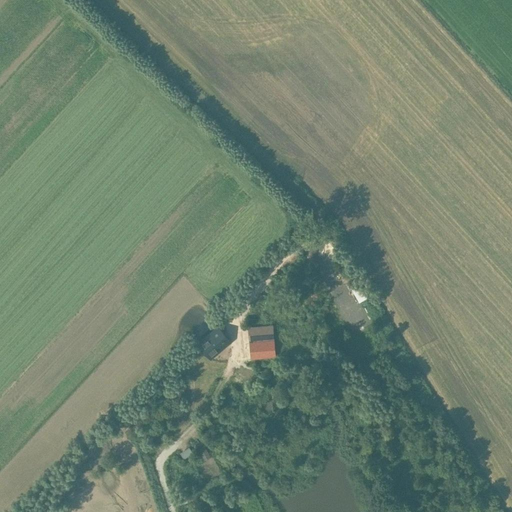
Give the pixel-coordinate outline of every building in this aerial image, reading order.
[(359,301),(366,297),(358,284),(351,288),(359,301)] [(274,339),(273,325),(248,327),(249,341),(274,339)] [(218,327),(199,344),(204,350),(207,353),(216,345),(220,349),(230,341),(218,327)] [(276,356),(274,339),(249,341),(251,358),(276,356)] [(211,457),(204,446),(196,450),(203,461),(211,457)] [(189,447),(180,453),(184,458),(192,452),(189,447)]
